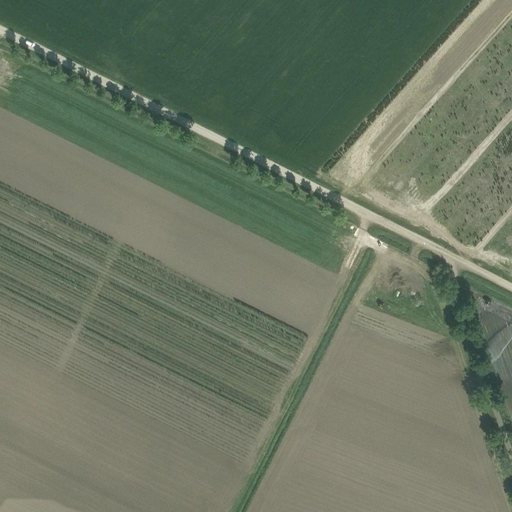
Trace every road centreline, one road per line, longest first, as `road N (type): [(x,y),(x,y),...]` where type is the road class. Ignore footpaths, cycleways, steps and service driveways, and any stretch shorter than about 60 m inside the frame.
road 1 (track): [(456,260),(0,29)]
road 2 (track): [(456,260),(459,292),(511,447)]
